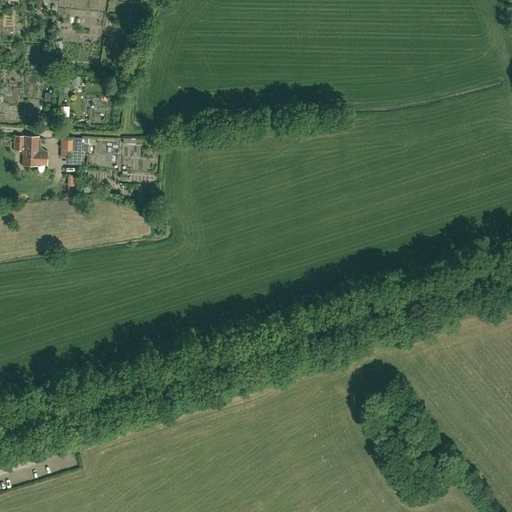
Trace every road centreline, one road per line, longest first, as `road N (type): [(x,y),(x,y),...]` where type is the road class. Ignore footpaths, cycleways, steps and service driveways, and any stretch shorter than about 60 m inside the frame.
road 1 (residential): [(0,429),(511,270)]
road 2 (track): [(0,128),(155,133)]
